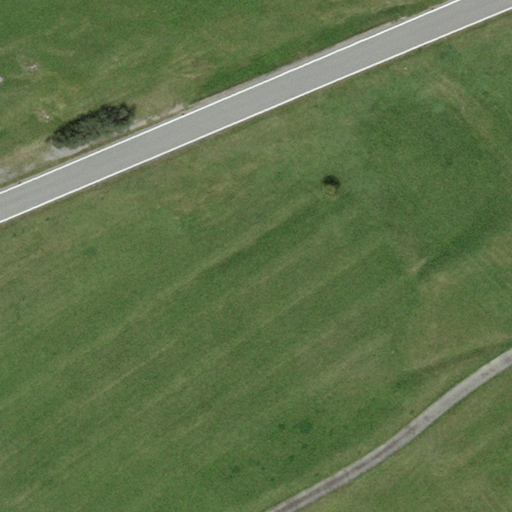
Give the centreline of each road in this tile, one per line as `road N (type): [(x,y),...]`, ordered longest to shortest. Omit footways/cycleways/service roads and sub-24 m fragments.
road 1 (unclassified): [(494,0),(0,207)]
road 2 (track): [(511,361),(383,465),(299,511)]
